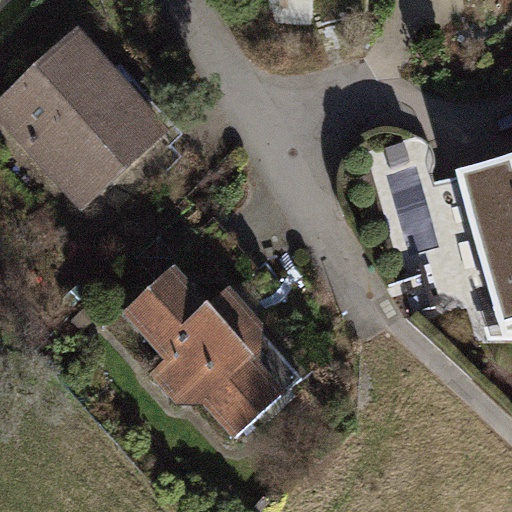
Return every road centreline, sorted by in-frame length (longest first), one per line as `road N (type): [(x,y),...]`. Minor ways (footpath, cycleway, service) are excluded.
road 1 (unknown): [(272,150),(383,95),(511,57)]
road 2 (residential): [(180,0),(272,150)]
